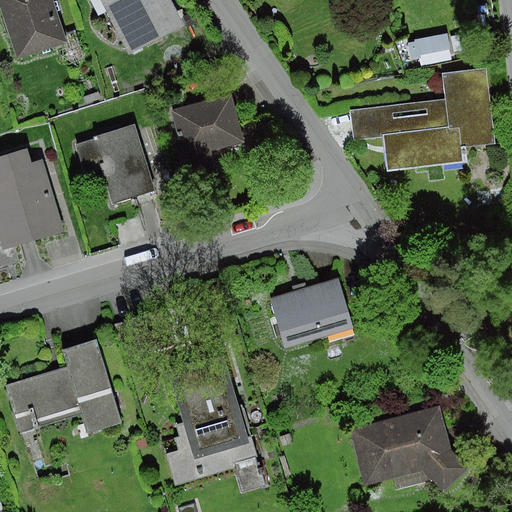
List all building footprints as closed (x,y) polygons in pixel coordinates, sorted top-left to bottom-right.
[(53,0),(0,0),(0,7),(17,59),(68,42),(53,0)] [(169,0),(101,0),(129,55),(183,27),(169,0)] [(447,35),(416,40),(416,42),(409,44),(412,61),(420,59),(421,66),(452,60),(447,35)] [(467,35),(451,38),(454,53),(470,50),(467,35)] [(446,100),(352,112),(356,139),(384,135),(389,173),(463,163),(461,149),(495,145),(485,68),(443,73),(446,100)] [(231,95),(175,113),(197,182),(220,175),(213,152),(246,141),(231,95)] [(94,140),(77,146),(85,170),(102,165),(113,201),(155,189),(135,125),(92,138),(94,140)] [(0,236),(4,250),(64,231),(42,159),(31,163),(27,148),(0,156),(0,236)] [(338,281),(272,300),(286,346),(351,327),(338,281)] [(68,370),(6,387),(18,430),(78,412),(84,434),(124,423),(100,340),(63,351),(68,370)] [(225,363),(170,379),(183,423),(175,425),(178,437),(173,438),(177,451),(165,454),(175,486),(233,470),(240,495),(267,487),(263,475),(259,476),(253,456),(257,455),(242,405),(238,407),(225,363)] [(441,406),(350,426),(363,483),(418,471),(442,494),(465,471),(452,459),(441,406)]
